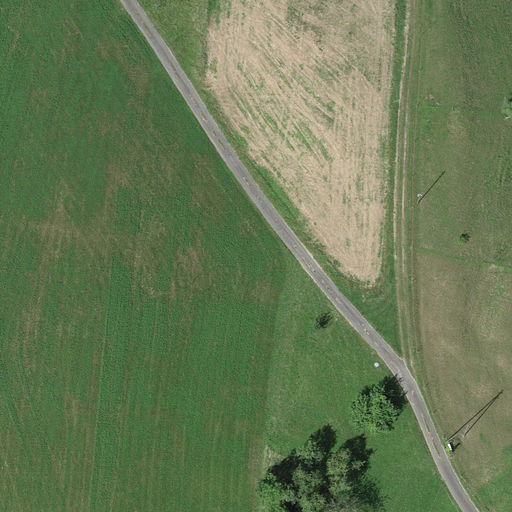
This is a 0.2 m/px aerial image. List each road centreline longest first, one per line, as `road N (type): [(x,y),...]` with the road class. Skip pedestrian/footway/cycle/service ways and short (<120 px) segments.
road 1 (track): [(122,0),(328,295),(384,353),(469,511)]
road 2 (track): [(408,389),(400,229),(412,0)]
